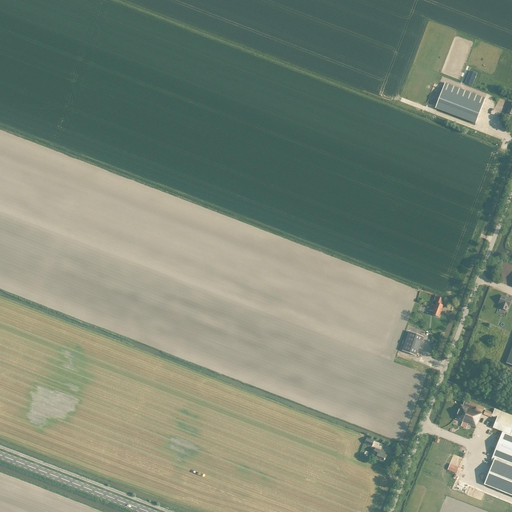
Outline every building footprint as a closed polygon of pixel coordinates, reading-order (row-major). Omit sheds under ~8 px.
[(476,75),(469,72),(465,82),(472,85),(476,75)] [(479,95),(445,82),(435,107),(475,123),(482,104),(476,102),(479,95)] [(441,311),(441,310),(443,304),(440,304),(442,298),(435,295),(433,300),(436,301),(436,302),(435,305),(431,303),(430,307),(441,311)] [(499,307),(507,310),(511,298),(508,297),(501,295),(498,302),(500,303),(499,307)] [(441,311),(430,307),(429,309),(433,311),(432,314),(439,316),(441,311)] [(402,350),(416,355),(423,336),(409,331),(402,350)] [(475,426),(477,421),(483,407),(465,399),(463,404),(461,403),(455,418),(475,426)] [(491,415),(497,417),(493,427),(502,431),(490,460),(494,461),(485,484),(511,494),(511,415),(494,408),(493,412),(485,409),(483,413),(491,416),(491,415)] [(381,449),(375,447),(373,453),(377,455),(376,458),(383,461),(385,454),(380,452),(381,449)]
